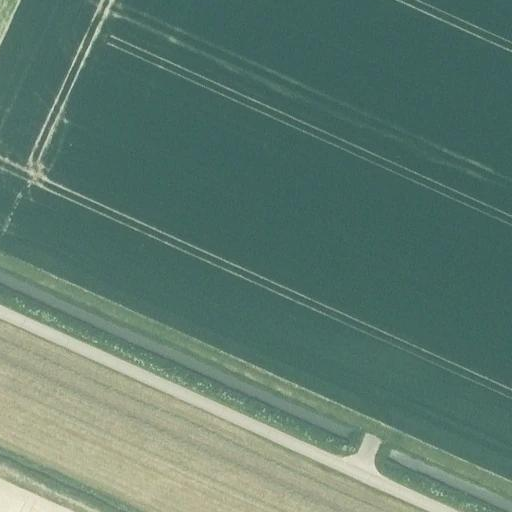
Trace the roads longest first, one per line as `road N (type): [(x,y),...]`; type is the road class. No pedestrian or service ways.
road 1 (track): [(443,511),(0,312)]
road 2 (track): [(184,511),(0,428)]
